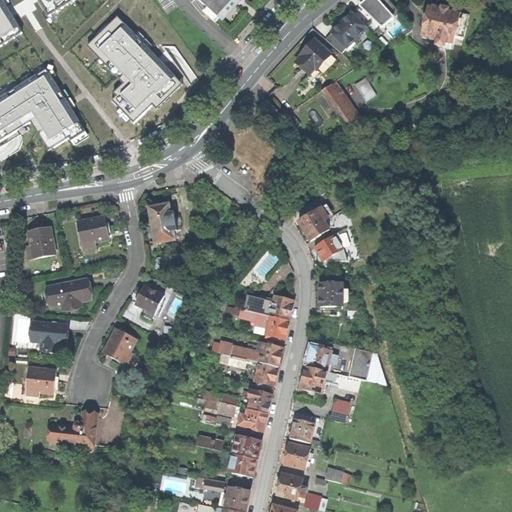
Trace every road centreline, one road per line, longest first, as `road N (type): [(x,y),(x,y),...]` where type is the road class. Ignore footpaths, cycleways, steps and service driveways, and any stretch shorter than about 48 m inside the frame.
road 1 (residential): [(257,511),(304,305),(303,269),(280,229),(184,148)]
road 2 (residential): [(122,178),(138,257),(92,342),(86,365),(94,386)]
road 3 (secondary): [(184,148),(326,0)]
road 4 (secondary): [(0,200),(122,178)]
